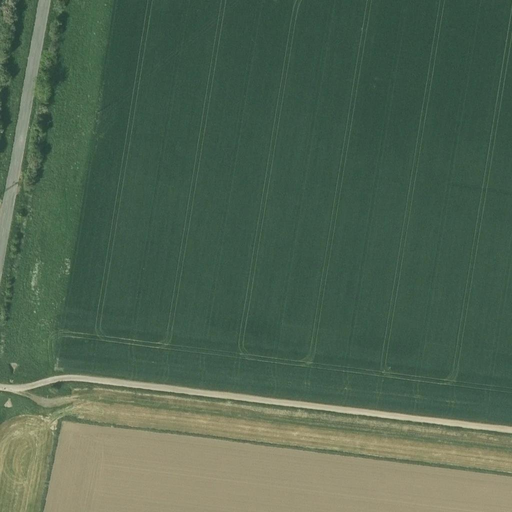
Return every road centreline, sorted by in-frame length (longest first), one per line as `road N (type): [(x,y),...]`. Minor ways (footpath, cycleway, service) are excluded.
road 1 (track): [(0,389),(87,382),(511,433)]
road 2 (tertiary): [(45,0),(0,261)]
